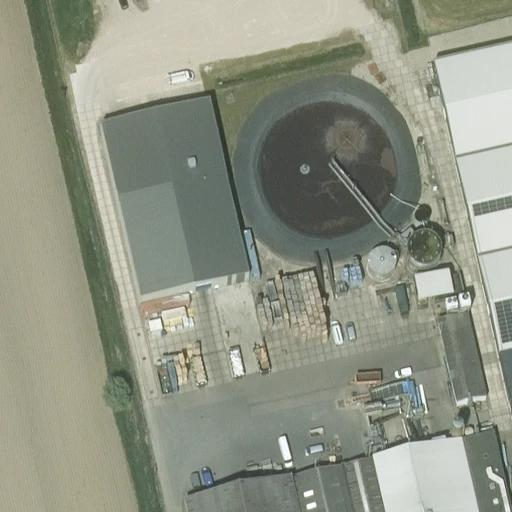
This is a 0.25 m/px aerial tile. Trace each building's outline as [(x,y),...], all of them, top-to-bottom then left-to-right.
[(511,511),(511,50),(431,69),(511,429),(511,511),(509,511),(492,436),(290,482),(182,505),(183,511),(511,511)] [(138,306),(246,282),(237,240),(207,107),(99,131),(138,306)] [(396,273),(386,250),(365,260),(376,283),(396,273)] [(448,277),(413,281),(416,307),(451,303),(448,277)] [(466,318),(436,325),(454,408),(485,401),(466,318)]
